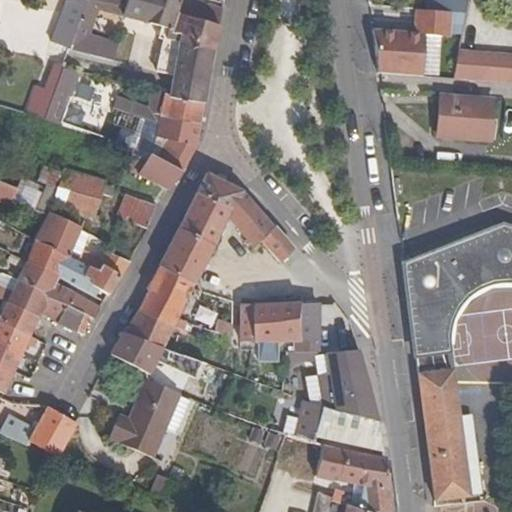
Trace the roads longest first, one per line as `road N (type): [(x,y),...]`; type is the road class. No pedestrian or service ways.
road 1 (tertiary): [(344,0),(390,325)]
road 2 (residential): [(66,394),(213,141)]
road 3 (residential): [(213,141),(390,325)]
road 4 (tertiary): [(390,325),(414,511)]
road 5 (residential): [(242,0),(213,141)]
road 6 (unknown): [(377,234),(511,208)]
